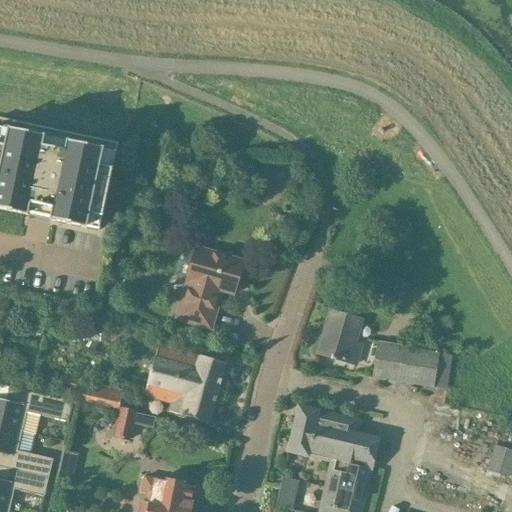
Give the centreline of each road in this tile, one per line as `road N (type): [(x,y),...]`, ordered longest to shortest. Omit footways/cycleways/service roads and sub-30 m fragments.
road 1 (unclassified): [(511,271),(430,146),(358,89),(317,78),(133,64),(0,39)]
road 2 (residential): [(244,511),(273,373),(315,238)]
